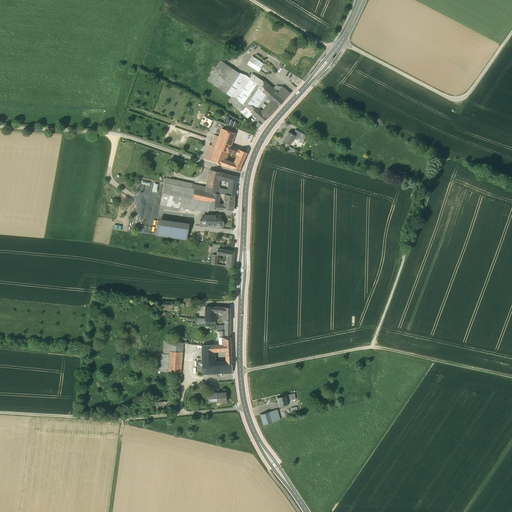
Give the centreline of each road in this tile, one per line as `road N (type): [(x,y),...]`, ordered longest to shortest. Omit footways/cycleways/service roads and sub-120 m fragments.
road 1 (tertiary): [(304,511),(256,433),(242,393),(240,208),(265,130),(334,54),(362,0)]
road 2 (track): [(238,374),(374,349),(511,377)]
road 3 (track): [(246,409),(122,418),(0,413)]
road 4 (track): [(511,32),(456,99),(341,42)]
